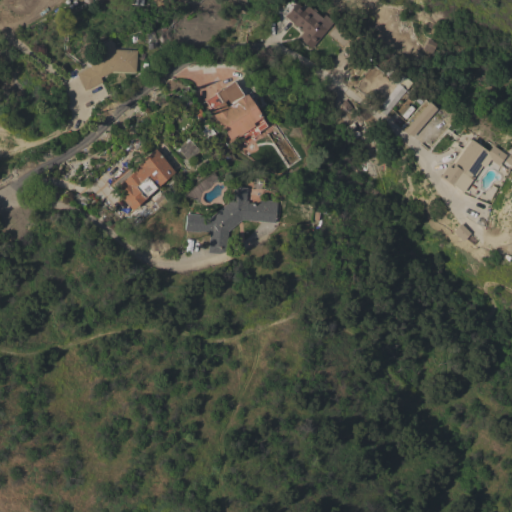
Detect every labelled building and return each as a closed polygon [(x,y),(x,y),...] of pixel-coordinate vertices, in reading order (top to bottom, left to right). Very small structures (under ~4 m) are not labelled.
[(93,6),(93,0),(122,0),(130,1),(130,0),(142,0),(142,5),(130,4),(129,11),(93,6)] [(310,49),(296,39),(301,33),(283,18),(295,3),(309,14),(312,11),(320,18),(323,15),(332,22),(311,48),(310,49)] [(100,78),(102,81),(84,91),(75,74),(104,59),(98,46),(109,39),(114,49),(136,50),(135,73),(112,71),(100,78)] [(401,77),(410,84),(385,116),(376,109),(395,85),(401,77)] [(238,136),(237,135),(229,140),(209,110),(210,109),(205,101),(215,94),(214,92),(220,88),(221,90),(233,81),(243,95),(245,94),(261,117),(252,123),(254,126),(238,136)] [(434,108),(410,136),(403,130),(427,102),(434,108)] [(203,115),(200,117),(213,134),(206,139),(187,115),(196,108),(197,110),(198,109),(203,115)] [(185,160),(175,149),(186,138),(197,149),(185,160)] [(505,155),(498,165),(489,159),(484,167),(481,166),(472,180),(471,180),(462,192),(452,186),(438,177),(446,165),(448,167),(467,138),(487,152),(491,145),(505,155)] [(174,172),(159,186),(159,187),(132,210),(117,193),(126,186),(122,181),(133,172),(132,171),(142,162),(140,160),(154,149),(174,172)] [(174,179),(182,189),(159,208),(150,197),(174,179)] [(199,231),(199,232),(183,231),(184,214),(200,215),(200,217),(209,218),(226,203),(227,194),(231,194),(232,186),(245,188),(244,201),(247,201),(247,203),(259,204),(259,200),(276,201),(274,222),(241,219),(227,231),(226,254),(208,253),(209,232),(199,231)]
